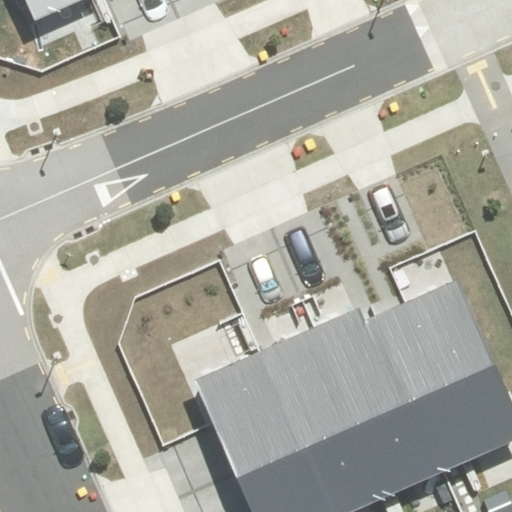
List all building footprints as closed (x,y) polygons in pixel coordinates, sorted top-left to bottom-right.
[(80,0),(24,0),(33,21),(80,0)] [(405,303),(376,316),(444,472),(511,442),(511,407),(456,281),(405,303)] [(361,308),(315,328),(389,496),(444,472),(376,316),(367,320),(361,308)] [(315,328),(264,351),(306,447),(334,511),(353,511),(389,496),(315,328)] [(214,422),(238,477),(306,447),(264,351),(195,381),(214,422)] [(253,511),(334,511),(306,447),(238,477),(253,511)]
